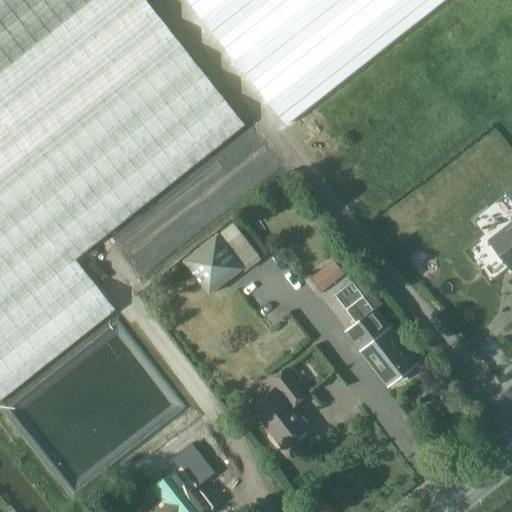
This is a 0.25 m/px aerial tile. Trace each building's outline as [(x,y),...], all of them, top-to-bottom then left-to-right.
[(0,0),(0,401),(116,310),(76,259),(245,125),(145,0),(0,0)] [(187,0),(286,125),(445,0),(187,0)] [(511,221),(488,240),(508,265),(511,261),(511,221)] [(209,295),(243,270),(217,236),(183,262),(209,295)] [(334,261),(311,279),(321,292),(344,274),(334,261)] [(334,295),(342,306),(362,291),(354,281),(334,295)] [(374,309),(356,323),(345,330),(388,385),(418,362),(374,309)] [(251,407),(282,448),(308,428),(292,407),(307,396),(286,369),(271,381),(276,388),(251,407)] [(160,502),(149,511),(201,511),(208,507),(188,482),(200,473),(183,450),(170,460),(177,469),(151,489),(160,502)] [(331,511),(315,491),(304,499),(313,511),(331,511)]
